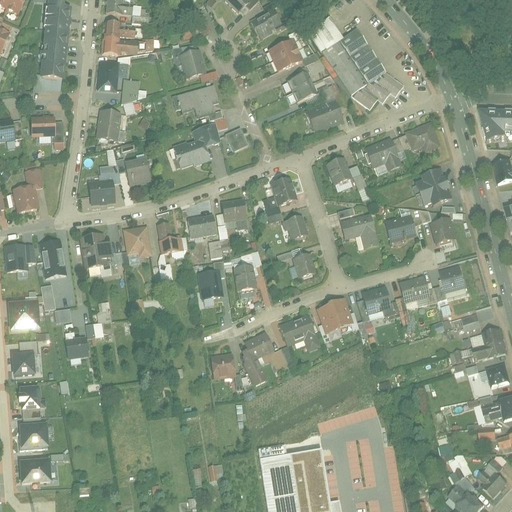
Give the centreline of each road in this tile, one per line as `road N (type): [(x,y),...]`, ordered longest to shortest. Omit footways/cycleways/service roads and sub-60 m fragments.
road 1 (tertiary): [(511,307),(452,102)]
road 2 (residential): [(67,222),(148,211),(272,170)]
road 3 (residential): [(301,160),(452,102)]
road 4 (residential): [(0,372),(9,496),(23,511)]
road 5 (residential): [(301,160),(342,286)]
road 6 (residential): [(342,286),(226,335)]
road 7 (residential): [(85,100),(67,222)]
road 8 (tertiary): [(452,102),(417,35),(387,0)]
